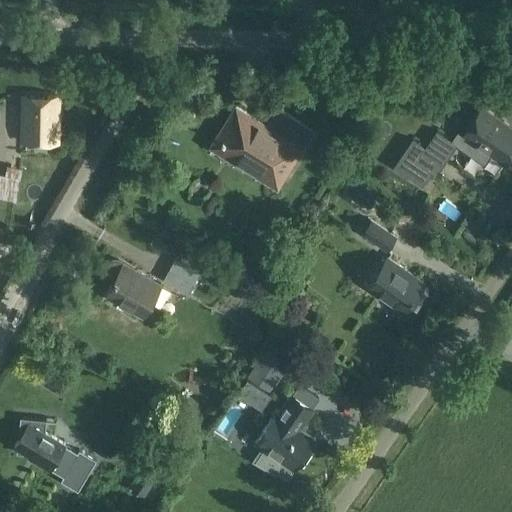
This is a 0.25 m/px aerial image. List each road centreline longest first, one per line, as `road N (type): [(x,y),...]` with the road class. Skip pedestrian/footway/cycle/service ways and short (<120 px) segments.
road 1 (unclassified): [(511,42),(155,39)]
road 2 (residential): [(0,335),(147,70),(155,39)]
road 3 (residential): [(335,511),(511,252)]
road 4 (unclassified): [(155,39),(0,37)]
